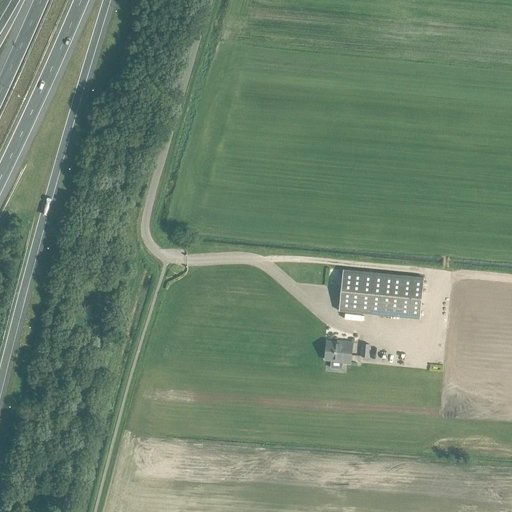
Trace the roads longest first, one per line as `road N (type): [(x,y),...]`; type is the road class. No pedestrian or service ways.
road 1 (motorway): [(0,387),(107,0)]
road 2 (unclassified): [(167,260),(145,239),(143,223),(208,0)]
road 3 (track): [(511,279),(256,259)]
road 4 (motorway): [(0,182),(83,0)]
